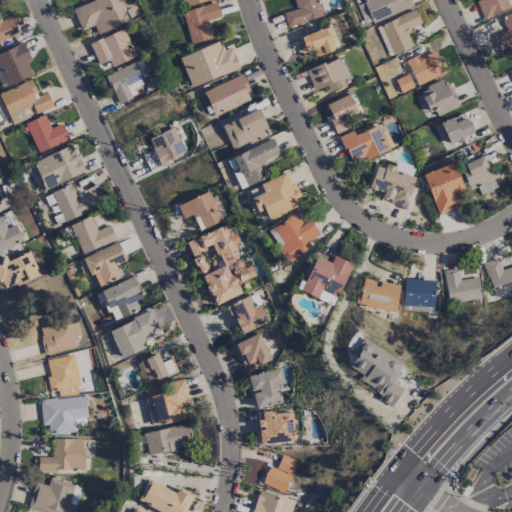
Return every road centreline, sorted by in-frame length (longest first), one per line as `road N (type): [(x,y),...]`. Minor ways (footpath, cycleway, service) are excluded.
road 1 (residential): [(220,511),(231,441),(225,402),(38,0)]
road 2 (residential): [(255,0),(345,205),(374,228),(412,239),(479,233),(511,213)]
road 3 (primary): [(511,351),(445,411),(361,511)]
road 4 (primary): [(398,511),(511,390)]
road 5 (residential): [(511,127),(440,0)]
